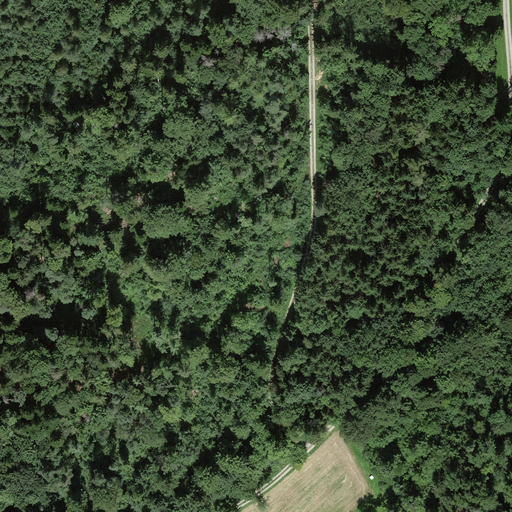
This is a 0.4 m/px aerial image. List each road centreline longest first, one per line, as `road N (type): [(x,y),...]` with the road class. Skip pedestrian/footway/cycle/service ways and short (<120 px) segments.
road 1 (track): [(507,0),(511,123),(489,195),(414,294),(346,411),(232,511)]
road 2 (track): [(309,0),(315,225),(270,384),(274,411),(308,450)]
